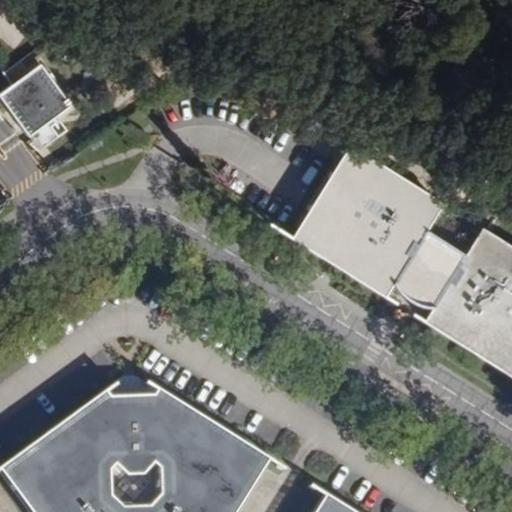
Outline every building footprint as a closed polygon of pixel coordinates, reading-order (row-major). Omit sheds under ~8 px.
[(72,109),(40,67),(0,96),(0,105),(27,142),(72,109)] [(417,241),(440,205),(350,147),(291,239),(382,297),(407,257),(400,253),(410,237),(417,241)] [(350,147),(440,205),(441,204),(350,147)] [(511,249),(481,229),(457,266),(464,271),(454,287),(447,282),(422,322),(511,378),(511,249)] [(410,237),(400,253),(407,257),(417,241),(410,237)] [(464,271),(457,266),(447,282),(454,287),(464,271)] [(159,392),(152,387),(147,394),(108,396),(104,391),(97,396),(104,405),(151,403),(159,392)] [(229,511),(264,457),(159,392),(151,403),(104,405),(97,396),(0,464),(0,471),(30,511),(229,511)] [(342,511),(320,498),(311,511),(342,511)]
